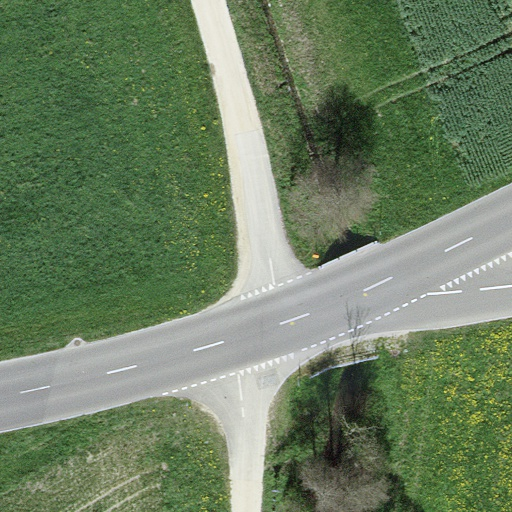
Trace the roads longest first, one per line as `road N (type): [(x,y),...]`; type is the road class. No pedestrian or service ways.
road 1 (secondary): [(0,399),(281,322),(402,274)]
road 2 (track): [(281,322),(238,85),(210,0)]
road 3 (track): [(228,338),(246,448),(244,511)]
road 4 (secondary): [(402,274),(511,219)]
